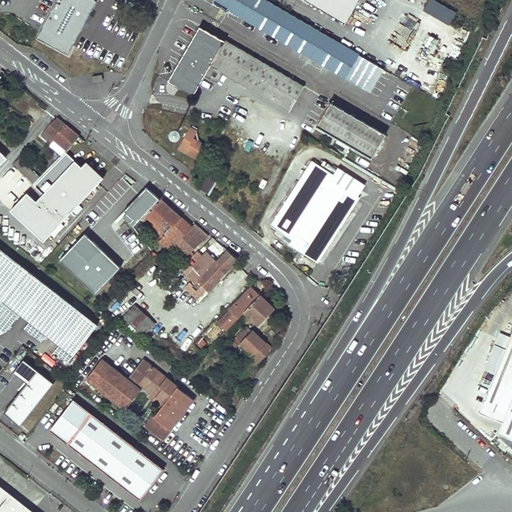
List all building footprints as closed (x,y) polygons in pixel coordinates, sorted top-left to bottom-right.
[(68,55),(96,0),(56,0),(37,39),(68,55)] [(212,0),(212,2),(342,78),(356,54),(262,0),(212,0)] [(349,15),(342,11),(335,21),(342,26),(349,15)] [(401,45),(414,28),(409,24),(407,27),(401,22),(390,36),(401,45)] [(286,108),(299,85),(199,26),(167,80),(192,95),(210,64),(286,108)] [(26,31),(21,28),(17,34),(22,37),(26,31)] [(439,67),(432,64),(428,72),(435,75),(439,67)] [(372,158),(385,136),(329,102),(315,125),(372,158)] [(176,106),(173,121),(183,123),(186,108),(176,106)] [(56,118),(41,136),(50,144),(54,140),(66,150),(78,137),(56,118)] [(195,132),(190,129),(179,148),(184,152),(192,138),(195,132)] [(66,150),(64,153),(85,171),(92,177),(95,173),(106,182),(116,170),(78,137),(66,150)] [(194,140),(192,138),(184,152),(187,153),(194,140)] [(50,144),(49,146),(61,156),(64,153),(66,150),(54,140),(50,144)] [(201,144),(194,140),(187,153),(194,157),(201,144)] [(184,152),(179,148),(178,151),(192,159),(194,157),(187,153),(184,152)] [(61,156),(58,159),(79,177),(85,171),(64,153),(61,156)] [(17,158),(12,164),(32,185),(39,179),(17,158)] [(334,173),(313,160),(272,223),(294,237),(334,173)] [(209,174),(200,189),(209,195),(218,179),(209,174)] [(32,185),(31,186),(48,202),(55,194),(39,179),(32,185)] [(358,197),(333,179),(292,243),(318,261),(359,197),(358,197)] [(147,190),(126,213),(134,221),(130,226),(134,229),(145,216),(159,201),(147,190)] [(33,204),(25,212),(46,231),(69,207),(55,194),(48,202),(39,211),(33,204)] [(167,253),(173,247),(191,229),(166,206),(159,201),(145,216),(155,225),(153,227),(165,240),(160,245),(167,253)] [(173,247),(167,253),(169,255),(174,250),(183,260),(206,238),(194,226),(191,229),(173,247)] [(121,268),(85,234),(60,260),(96,294),(121,268)] [(187,262),(180,270),(191,281),(188,285),(190,287),(184,293),(194,302),(206,290),(207,292),(237,261),(227,251),(202,277),(187,262)] [(2,255),(0,256),(0,313),(20,329),(45,299),(49,293),(2,255)] [(251,288),(217,323),(225,332),(244,312),(260,296),(251,288)] [(49,293),(45,299),(59,310),(61,308),(70,315),(72,312),(49,293)] [(260,296),(244,312),(258,326),(274,310),(260,296)] [(44,323),(36,333),(60,353),(67,344),(64,341),(72,331),(75,334),(86,320),(74,310),(72,312),(70,315),(61,308),(59,310),(52,319),(47,325),(44,323)] [(134,310),(121,325),(138,340),(151,325),(134,310)] [(511,329),(508,339),(503,351),(492,377),(476,414),(499,424),(495,435),(511,442),(511,329)] [(72,331),(64,341),(67,344),(75,334),(72,331)] [(252,331),(239,344),(260,363),(273,349),(252,331)] [(36,333),(33,337),(57,356),(60,353),(36,333)] [(508,339),(495,334),(491,346),(503,351),(508,339)] [(491,346),(489,346),(479,372),(492,377),(503,351),(491,346)] [(16,364),(25,351),(20,347),(11,360),(16,364)] [(23,362),(12,375),(26,385),(3,414),(20,427),(53,385),(23,362)] [(101,362),(85,382),(125,413),(141,393),(136,389),(139,386),(150,394),(165,406),(162,410),(147,429),(161,440),(193,401),(143,363),(130,380),(132,381),(130,384),(101,362)] [(150,394),(147,398),(162,410),(165,406),(150,394)] [(49,434),(139,503),(162,472),(72,404),(49,434)] [(0,508),(10,497),(0,489),(0,508)]
